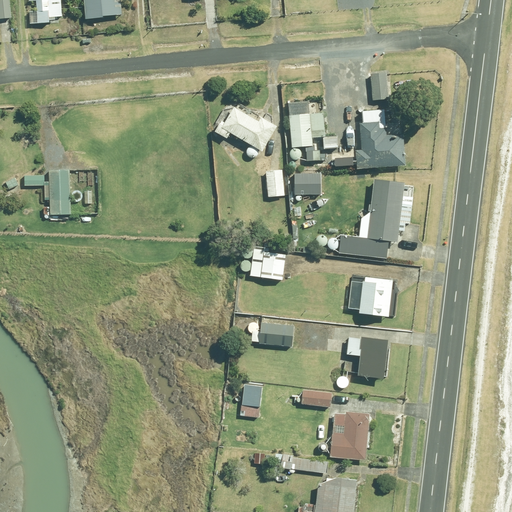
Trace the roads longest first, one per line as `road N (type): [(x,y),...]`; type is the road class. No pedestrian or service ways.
road 1 (residential): [(0,78),(487,35)]
road 2 (secondary): [(487,35),(431,511)]
